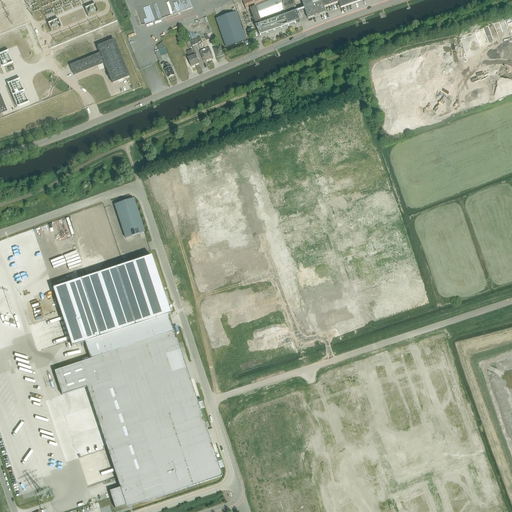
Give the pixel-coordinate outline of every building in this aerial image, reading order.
[(250,19),(253,18),(255,23),(296,7),(293,0),(244,0),(243,1),(250,19)] [(301,0),(304,7),(290,12),(291,14),(256,26),(257,29),(258,29),(260,36),(296,23),(300,21),(299,17),(297,12),(305,9),(308,19),(326,12),(324,7),(339,2),(341,8),(364,0),(301,0)] [(90,11),(96,12),(97,4),(93,3),(93,7),(85,6),(84,12),(89,13),(90,11)] [(246,40),(236,12),(216,19),(226,47),(246,40)] [(45,23),(49,31),(61,26),(58,18),(45,23)] [(70,65),(71,68),(74,76),(104,64),(112,84),(130,77),(114,39),(97,46),(100,53),(70,65)] [(223,50),(222,48),(221,49),(220,46),(214,49),(218,57),(224,55),(222,50),(223,50)] [(210,49),(206,50),(210,61),(214,59),(213,56),(210,49)] [(205,63),(210,61),(206,50),(200,52),(203,60),(204,60),(205,63)] [(168,78),(175,75),(172,67),(170,67),(169,63),(164,65),(166,69),(164,70),(168,78)] [(144,232),(133,198),(124,202),(114,205),(116,209),(125,238),(144,232)] [(142,500),(142,502),(222,476),(172,326),(168,315),(170,314),(151,256),(53,289),(72,347),(85,342),(90,359),(54,371),(62,395),(87,387),(120,488),(109,491),(115,508),(126,505),(142,500)]
